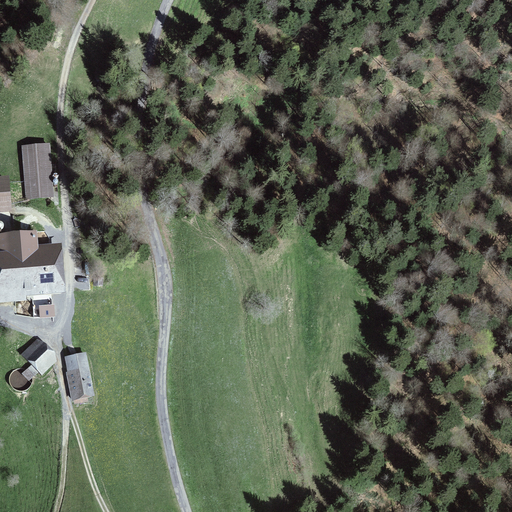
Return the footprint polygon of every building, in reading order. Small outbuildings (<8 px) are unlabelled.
[(51,197),(46,145),(21,147),(26,199),(51,197)] [(0,302),(25,300),(24,290),(58,287),(55,251),(35,253),(34,233),(0,235),(0,302)] [(53,317),(53,307),(41,307),(41,317),(53,317)] [(36,372),(52,356),(36,340),(20,356),(36,372)] [(70,372),(66,373),(71,397),(92,393),(84,354),(67,357),(70,372)]
